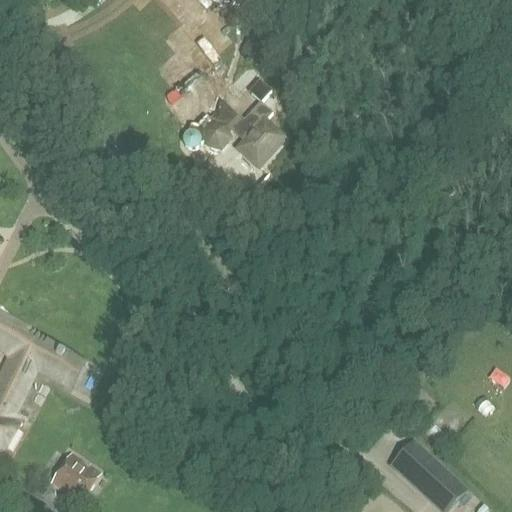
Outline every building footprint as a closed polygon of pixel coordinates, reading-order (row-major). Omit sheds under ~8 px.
[(267,125),(239,151),(258,171),(286,145),(267,125)] [(204,135),(188,142),(197,160),(212,153),(204,135)] [(256,190),(242,204),(260,221),(273,207),(256,190)] [(433,276),(438,269),(428,263),(424,271),(433,276)] [(0,464),(23,420),(13,415),(16,408),(55,428),(88,365),(39,340),(0,312),(0,464)] [(449,511),(467,494),(414,446),(395,467),(444,511),(449,511)] [(83,504),(101,476),(71,455),(52,484),(83,504)]
